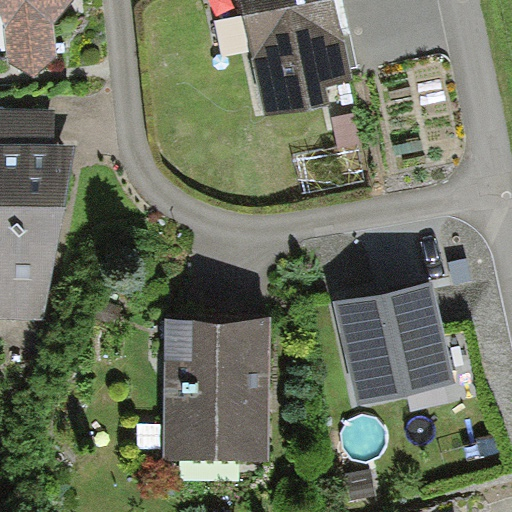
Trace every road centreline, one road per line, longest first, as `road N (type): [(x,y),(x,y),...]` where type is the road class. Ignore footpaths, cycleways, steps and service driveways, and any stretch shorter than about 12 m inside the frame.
road 1 (residential): [(116,0),(129,129),(150,176),(182,203),(257,225),(489,189)]
road 2 (residential): [(454,0),(489,189)]
